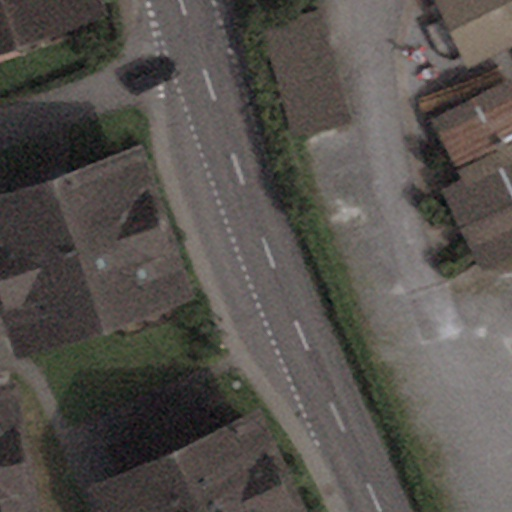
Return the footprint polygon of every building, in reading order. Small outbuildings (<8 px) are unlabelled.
[(34,14),(73,0),(0,0),(0,18),(32,8),(34,14)] [(293,131),(354,115),(324,0),(323,0),(263,16),(293,131)] [(511,0),(448,0),(473,50),(511,31),(511,0)] [(511,84),(511,83),(440,120),(463,164),(511,138),(511,84)] [(0,201),(0,267),(22,331),(175,278),(133,156),(77,175),(0,201)] [(0,390),(0,511),(26,511),(5,390),(0,390)] [(292,511),(251,420),(229,431),(214,398),(113,444),(128,477),(105,487),(116,511),(292,511)]
